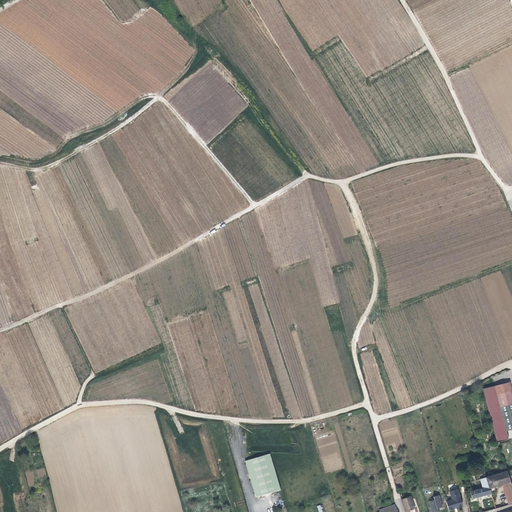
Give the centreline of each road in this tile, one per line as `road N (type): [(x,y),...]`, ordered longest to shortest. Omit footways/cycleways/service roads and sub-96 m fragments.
road 1 (track): [(368,402),(302,421),(219,418),(148,402),(84,403),(0,448)]
road 2 (track): [(5,157),(52,156),(71,136),(142,97),(158,97),(198,50),(152,4),(121,19),(103,0)]
road 3 (track): [(373,419),(354,342),(376,280),(346,190),(307,174),(255,206)]
road 4 (track): [(255,206),(158,97),(61,161),(37,169),(0,163)]
road 5 (track): [(0,330),(116,281),(255,206)]
road 6 (track): [(511,201),(401,0)]
road 7 (track): [(370,304),(387,311),(511,262)]
road 8 (track): [(210,59),(307,174)]
road 9 (unclassified): [(373,419),(511,364)]
road 10 (track): [(481,157),(405,161),(340,183)]
